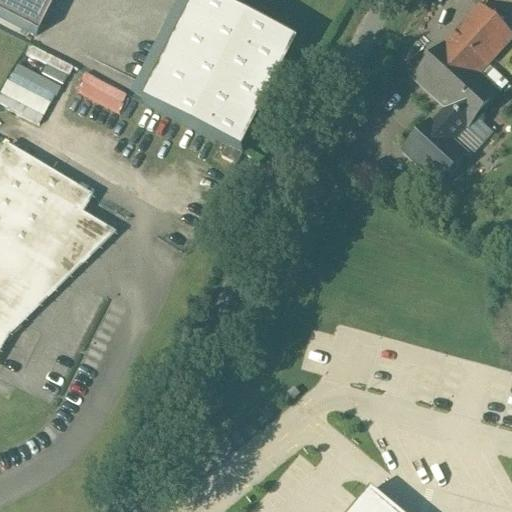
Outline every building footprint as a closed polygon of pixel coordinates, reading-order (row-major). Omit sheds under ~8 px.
[(51,0),(0,0),(0,19),(33,36),(51,0)] [(299,47),(206,0),(196,0),(141,103),(243,153),(299,47)] [(511,37),(477,8),(444,45),(477,74),(511,37)] [(477,74),(444,45),(412,78),(444,107),(467,128),(475,119),(498,95),(477,74)] [(12,81),(54,104),(63,88),(21,65),(12,81)] [(88,75),(80,96),(126,112),(133,91),(88,75)] [(467,128),(444,107),(402,151),(437,184),(464,157),(451,144),(467,128)] [(475,119),(467,128),(481,142),(490,132),(475,119)] [(80,196),(0,150),(0,334),(4,336),(16,325),(9,319),(80,196)] [(90,203),(80,196),(9,319),(16,325),(110,241),(80,221),(90,203)] [(395,511),(371,492),(353,511),(395,511)]
